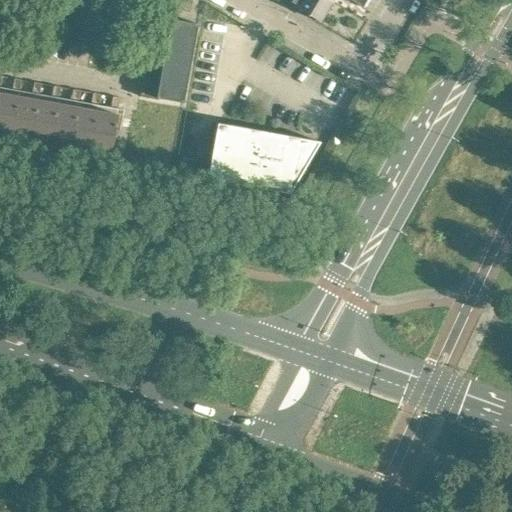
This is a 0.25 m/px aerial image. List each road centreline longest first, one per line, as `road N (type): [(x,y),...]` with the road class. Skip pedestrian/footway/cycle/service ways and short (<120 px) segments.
road 1 (tertiary): [(311,354),(511,8)]
road 2 (tertiary): [(311,354),(0,259)]
road 3 (tertiary): [(0,359),(267,448)]
road 4 (tertiary): [(511,421),(311,354)]
road 5 (residential): [(254,0),(360,62),(397,0)]
road 6 (tertiary): [(267,448),(430,511)]
